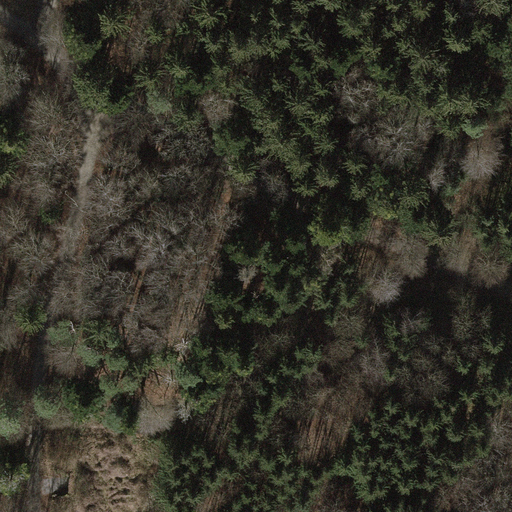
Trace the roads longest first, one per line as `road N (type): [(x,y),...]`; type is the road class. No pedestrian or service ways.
road 1 (track): [(511,287),(454,275),(223,169),(0,25)]
road 2 (track): [(40,511),(36,476),(59,288),(100,86)]
